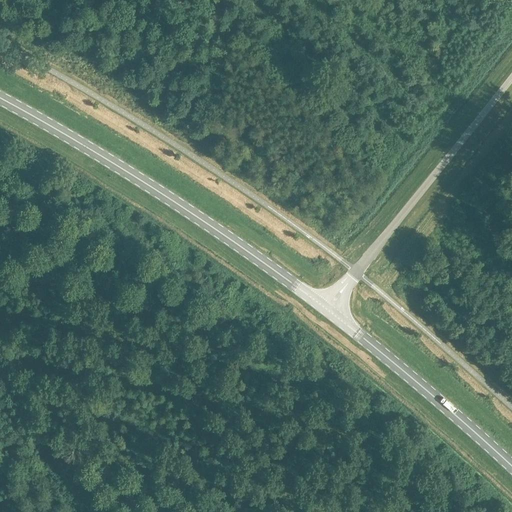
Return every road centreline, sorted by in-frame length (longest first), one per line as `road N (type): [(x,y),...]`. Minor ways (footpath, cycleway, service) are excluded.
road 1 (secondary): [(0,99),(214,226),(326,310)]
road 2 (unclassified): [(326,310),(511,83)]
road 3 (secondary): [(326,310),(511,470)]
